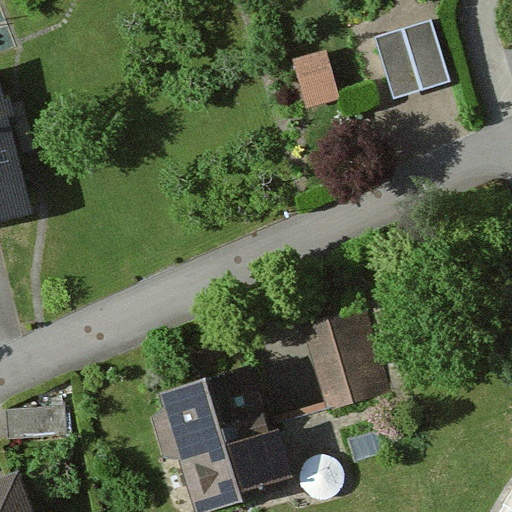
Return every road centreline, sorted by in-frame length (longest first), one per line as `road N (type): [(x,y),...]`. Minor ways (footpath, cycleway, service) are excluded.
road 1 (residential): [(0,360),(116,325),(511,147)]
road 2 (residential): [(511,130),(474,19),(482,0)]
